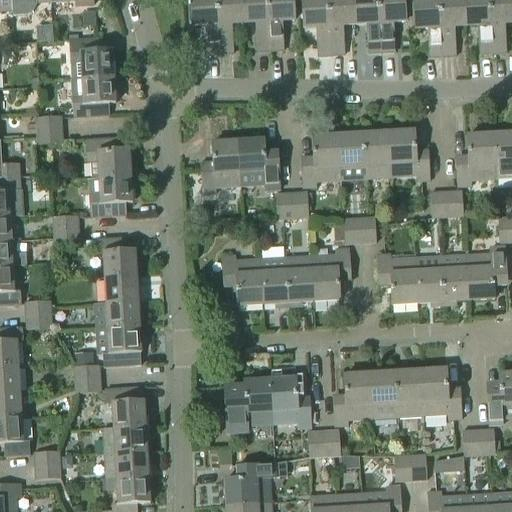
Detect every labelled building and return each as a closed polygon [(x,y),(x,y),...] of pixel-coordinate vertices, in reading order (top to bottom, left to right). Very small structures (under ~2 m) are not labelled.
[(0,0),(0,12),(12,12),(10,0),(0,0)] [(10,0),(12,12),(12,18),(26,17),(32,13),(36,7),(36,4),(50,4),(49,0),(10,0)] [(49,0),(50,4),(74,2),(75,9),(93,8),(92,0),(49,0)] [(219,57),(215,0),(189,0),(191,29),(204,28),(206,58),(219,57)] [(241,0),(215,0),(219,57),(232,56),(230,26),(243,26),(241,0)] [(266,0),(241,0),(243,26),(255,25),(256,55),(270,54),(266,0)] [(292,0),(266,0),(270,54),(283,53),(281,23),(294,22),(292,0)] [(330,58),(326,0),(300,0),(302,30),(315,29),(317,59),(330,58)] [(351,0),(326,0),(330,58),(343,57),(341,27),(354,27),(351,0)] [(377,0),(351,0),(354,27),(366,26),(367,56),(381,55),(377,0)] [(403,0),(377,0),(381,55),(394,54),(392,24),(405,24),(403,0)] [(442,59),(438,0),(411,0),(414,31),(427,30),(429,60),(442,59)] [(463,0),(438,0),(442,59),(455,59),(453,29),(465,28),(463,0)] [(488,0),(463,0),(465,28),(477,27),(479,57),(492,56),(488,0)] [(511,0),(488,0),(492,56),(505,56),(503,26),(511,25),(511,0)] [(80,65),(81,81),(113,79),(112,53),(105,53),(104,41),(68,43),(70,66),(80,65)] [(113,79),(81,81),(82,97),(71,97),(73,120),(109,118),(108,106),(115,105),(113,79)] [(35,120),(36,134),(61,132),(60,119),(35,120)] [(507,136),(492,137),(495,181),(511,180),(511,131),(507,132),(507,136)] [(61,132),(36,134),(37,147),(62,146),(61,132)] [(352,137),(337,138),(340,182),(365,181),(362,132),(352,133),(352,137)] [(372,132),(362,132),(365,181),(390,179),(388,135),(372,136),(372,132)] [(414,134),(388,135),(390,179),(415,178),(416,184),(429,183),(428,158),(415,159),(414,134)] [(495,181),(492,137),(466,139),(468,164),(455,164),(456,190),(470,189),(470,183),(495,181)] [(340,182),(337,138),(311,140),(312,165),(300,166),(302,191),(315,190),(315,184),(340,182)] [(97,165),(98,181),(130,179),(129,153),(122,153),(121,140),(85,143),(86,165),(97,165)] [(263,142),(237,144),(240,188),(265,187),(265,193),(279,192),(277,167),(265,168),(263,142)] [(240,188),(237,144),(211,146),(212,171),(200,171),(201,197),(215,196),(215,189),(240,188)] [(0,167),(0,180),(19,179),(19,166),(0,167)] [(0,219),(9,219),(23,218),(22,193),(20,193),(19,179),(0,180),(0,219)] [(130,179),(98,181),(98,197),(88,197),(89,220),(125,218),(125,205),(132,205),(130,179)] [(461,194),(445,195),(447,220),(462,219),(461,194)] [(306,195),(290,196),(292,221),(308,220),(306,195)] [(447,220),(445,195),(429,196),(431,221),(447,220)] [(292,221),(290,196),(275,197),(276,222),(292,221)] [(0,219),(0,244),(10,244),(9,219),(0,219)] [(52,220),(53,233),(78,232),(77,219),(52,220)] [(511,245),(511,219),(497,221),(498,246),(511,245)] [(374,220),(358,221),(360,246),(375,245),(374,220)] [(360,246),(358,221),(342,222),(344,247),(360,246)] [(78,232),(53,233),(53,247),(79,245),(78,232)] [(102,256),(103,280),(136,279),(134,253),(121,253),(120,241),(95,242),(96,256),(102,256)] [(0,244),(0,269),(12,269),(26,268),(25,256),(11,257),(10,244),(0,244)] [(490,257),(465,259),(468,303),(494,301),(493,289),(505,288),(503,250),(490,251),(490,257)] [(335,258),(310,260),(313,304),(339,302),(337,277),(350,276),(348,251),(335,252),(335,258)] [(391,307),(417,306),(415,262),(389,263),(389,257),(375,258),(377,283),(390,282),(391,307)] [(236,308),(262,307),(260,263),(235,264),(235,258),(221,259),(222,284),(235,283),(236,308)] [(465,259),(440,260),(443,309),(453,308),(452,304),(468,303),(465,259)] [(310,260),(285,261),(288,310),(298,309),(297,305),(313,304),(310,260)] [(415,262),(417,306),(432,305),(433,309),(443,309),(440,260),(415,262)] [(260,263),(262,307),(277,306),(278,310),(288,310),(285,261),(260,263)] [(12,269),(0,269),(0,308),(20,307),(19,294),(13,294),(12,269)] [(103,280),(105,306),(137,304),(136,279),(103,280)] [(24,305),(25,319),(50,317),(49,304),(24,305)] [(105,306),(106,331),(139,329),(137,304),(105,306)] [(50,317),(25,319),(26,332),(51,331),(50,317)] [(139,329),(106,331),(94,332),(96,358),(102,357),(103,370),(128,368),(127,356),(141,355),(139,329)] [(0,370),(18,369),(16,344),(22,344),(22,330),(0,331),(0,370)] [(73,370),(74,383),(99,382),(99,368),(73,370)] [(0,370),(0,395),(19,394),(18,369),(0,370)] [(404,370),(394,371),(397,419),(422,417),(419,374),(404,374),(404,370)] [(384,376),(369,377),(372,420),(397,419),(394,371),(384,371),(384,376)] [(446,372),(419,374),(422,417),(447,416),(447,422),(461,422),(460,396),(447,397),(446,372)] [(511,420),(511,376),(498,377),(499,402),(487,403),(488,428),(502,427),(501,421),(511,420)] [(372,420),(369,377),(343,378),(344,403),(332,404),(333,429),(347,428),(347,422),(372,420)] [(295,381),(269,382),(272,426),(297,425),(297,431),(311,430),(309,405),(297,406),(295,381)] [(99,382),(74,383),(75,397),(100,395),(99,382)] [(272,426),(269,382),(243,384),(244,409),(232,410),(233,435),(247,434),(247,428),(272,426)] [(111,406),(112,431),(145,429),(143,403),(130,404),(129,391),(104,393),(105,406),(111,406)] [(0,395),(0,420),(21,419),(19,394),(0,395)] [(21,419),(0,420),(0,446),(3,447),(4,459),(29,458),(28,444),(22,444),(21,419)] [(100,432),(102,457),(146,454),(145,429),(112,431),(100,432)] [(493,432),(477,433),(479,458),(494,457),(493,432)] [(338,433),(322,434),(324,459),(339,458),(338,433)] [(479,458),(477,433),(461,434),(463,459),(479,458)] [(324,459),(322,434),(306,435),(308,460),(324,459)] [(33,455),(34,469),(59,467),(59,460),(59,454),(33,455)] [(102,457),(103,482),(148,479),(146,454),(102,457)] [(425,457),(409,458),(410,484),(426,483),(425,457)] [(410,484),(409,458),(393,459),(395,485),(410,484)] [(59,467),(34,469),(35,482),(60,481),(60,470),(62,470),(62,471),(72,471),(71,459),(61,459),(62,460),(59,460),(59,467)] [(224,482),(226,508),(270,505),(268,480),(275,480),(274,466),(249,468),(249,480),(224,482)] [(148,479),(103,482),(101,482),(102,495),(116,494),(117,506),(111,507),(111,511),(136,511),(136,506),(149,505),(148,479)] [(0,511),(15,511),(15,500),(22,500),(20,486),(0,487),(0,511)] [(386,496),(361,497),(361,511),(400,511),(399,489),(386,489),(386,496)] [(466,511),(465,499),(440,501),(440,494),(426,495),(427,511),(466,511)] [(511,511),(511,496),(491,498),(491,511),(511,511)] [(361,511),(361,497),(336,499),(336,511),(361,511)] [(465,499),(466,511),(491,511),(491,498),(465,499)] [(336,511),(336,499),(310,500),(310,511),(336,511)]
